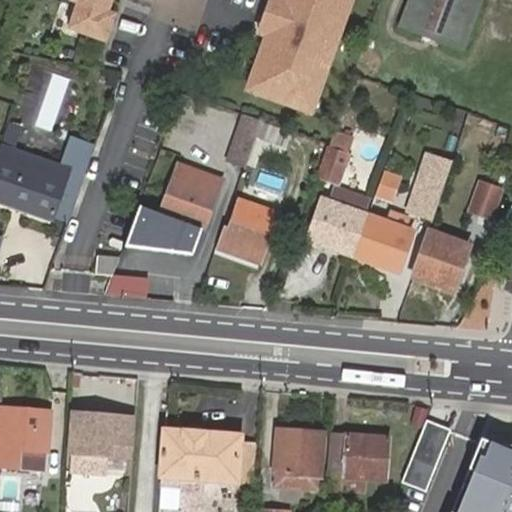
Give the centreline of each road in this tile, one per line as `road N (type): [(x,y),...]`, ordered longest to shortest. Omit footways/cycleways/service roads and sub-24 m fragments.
road 1 (secondary): [(0,343),(511,391)]
road 2 (secondary): [(511,357),(0,309)]
